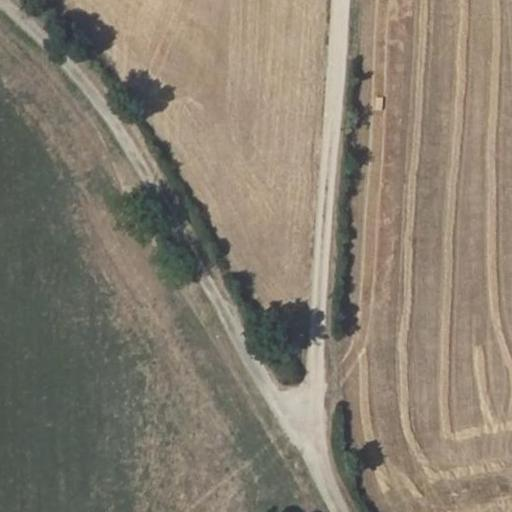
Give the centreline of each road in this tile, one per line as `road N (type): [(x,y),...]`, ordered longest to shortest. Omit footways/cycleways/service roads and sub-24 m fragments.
road 1 (track): [(304,434),(98,102),(0,5)]
road 2 (unclassified): [(341,511),(304,434),(341,0)]
